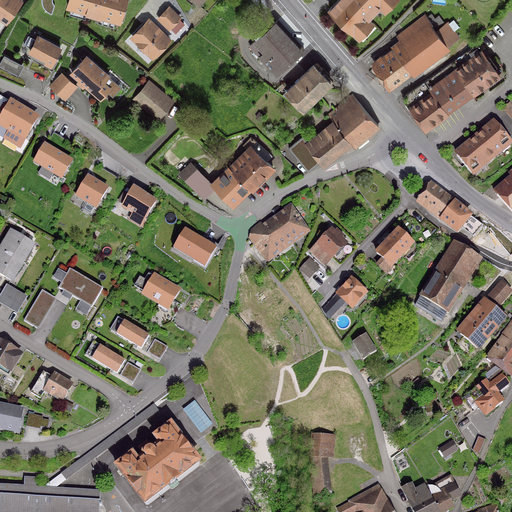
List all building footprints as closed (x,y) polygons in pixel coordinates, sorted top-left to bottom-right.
[(0,0),(0,19),(5,23),(20,1),(18,0),(0,0)] [(51,14),(54,5),(53,4),(52,4),(52,3),(52,2),(52,0),(51,0),(40,0),(41,1),(41,3),(41,5),(42,6),(42,7),(43,8),(43,9),(44,10),(45,11),(46,12),(47,13),(49,14),(50,14),(51,14)] [(68,0),(66,7),(119,22),(125,0),(68,0)] [(337,0),(328,10),(353,33),(358,38),(372,24),(367,19),(379,6),(384,11),(394,0),(337,0)] [(179,18),(168,7),(158,18),(168,29),(179,18)] [(429,24),(423,16),(401,32),(396,36),(403,45),(374,67),(388,86),(391,85),(444,45),(451,40),(448,36),(452,33),(446,25),(445,26),(439,17),(429,24)] [(276,22),(277,21),(277,20),(249,46),(258,56),(259,55),(276,74),(303,49),(302,49),(301,50),(276,22)] [(152,56),(168,40),(148,21),(132,37),(152,56)] [(59,48),(37,36),(35,40),(28,36),(23,45),(31,48),(29,52),(36,55),(38,56),(51,63),(59,48)] [(476,44),(456,59),(401,98),(410,109),(411,108),(425,127),(498,75),(476,44)] [(0,65),(17,75),(22,66),(4,56),(0,63),(0,65)] [(107,76),(85,56),(71,73),(98,96),(101,96),(107,90),(106,87),(102,82),(107,76)] [(330,83),(313,65),(282,95),(291,101),(293,99),(303,109),(319,93),(326,86),(330,83)] [(62,97),(73,85),(61,74),(50,86),(62,97)] [(172,101),(149,82),(134,99),(157,118),(172,101)] [(381,129),(352,95),(327,116),(333,122),(307,144),(305,145),(319,162),(325,169),(353,147),(356,150),(381,129)] [(511,101),(503,110),(511,120),(511,101)] [(36,119),(9,103),(0,118),(0,126),(24,140),(36,119)] [(494,124),(470,144),(456,155),(471,173),(509,142),(494,124)] [(251,138),(243,146),(250,152),(237,165),(239,166),(233,172),(250,188),(272,167),(265,161),(270,155),(251,138)] [(305,145),(307,144),(303,139),(290,150),(308,171),(319,162),(305,145)] [(44,146),(34,162),(60,178),(70,162),(44,146)] [(202,174),(190,163),(180,174),(191,185),(202,174)] [(233,172),(228,167),(227,168),(211,184),(232,205),(250,188),(233,172)] [(511,181),(496,195),(511,213),(511,170),(510,172),(508,174),(511,177),(511,181)] [(87,178),(75,196),(96,208),(107,190),(87,178)] [(415,193),(419,196),(426,187),(421,184),(418,189),(416,191),(415,193)] [(428,185),(426,187),(419,196),(418,199),(424,205),(441,218),(440,220),(457,233),(461,229),(473,238),(482,226),(473,220),(470,217),(452,203),(452,204),(428,185)] [(132,189),(122,207),(144,220),(155,202),(140,194),(132,189)] [(304,229),(291,210),(286,214),(285,212),(270,222),(271,224),(256,235),(268,253),(304,229)] [(216,249),(184,230),(172,249),(204,268),(216,249)] [(343,237),(336,230),(333,233),(331,231),(310,253),(321,264),(324,266),(331,258),(345,244),(340,240),(343,237)] [(7,236),(0,247),(0,250),(21,262),(31,244),(10,231),(7,236)] [(412,245),(398,231),(387,242),(401,256),(412,245)] [(392,265),(401,256),(387,242),(376,253),(382,259),(376,265),(388,276),(396,268),(392,265)] [(420,297),(414,306),(440,322),(446,314),(447,314),(448,313),(445,311),(479,258),(456,243),(421,298),(419,296),(418,296),(420,297)] [(10,281),(21,262),(0,250),(0,274),(2,276),(10,281)] [(309,260),(299,269),(309,278),(311,276),(318,269),(317,268),(309,260)] [(68,270),(57,288),(90,308),(102,290),(68,270)] [(178,292),(152,277),(142,293),(168,308),(178,292)] [(350,280),(336,295),(351,309),(366,293),(351,279),(350,280)] [(510,291),(501,283),(488,297),(498,306),(510,291)] [(25,299),(6,287),(0,296),(0,301),(17,311),(25,299)] [(53,298),(41,291),(23,321),(35,328),(53,298)] [(488,334),(494,339),(509,321),(503,316),(487,302),(480,310),(477,307),(457,331),(460,334),(459,335),(475,349),(476,348),(488,334)] [(148,336),(123,321),(115,334),(133,345),(140,349),(148,336)] [(511,331),(509,329),(508,328),(502,337),(487,357),(502,369),(510,373),(511,369),(511,331)] [(362,359),(362,360),(376,352),(365,334),(352,343),(354,342),(363,358),(362,359)] [(162,360),(170,347),(157,339),(149,352),(162,360)] [(16,352),(0,342),(0,370),(7,375),(17,358),(14,356),(16,352)] [(91,359),(109,370),(116,374),(124,361),(99,346),(91,359)] [(135,382),(142,371),(129,363),(122,375),(135,382)] [(502,369),(486,381),(468,394),(472,398),(485,415),(502,402),(503,401),(495,392),(507,384),(506,383),(511,374),(510,373),(502,369)] [(61,401),(71,385),(54,375),(51,378),(49,377),(47,380),(41,376),(30,393),(39,399),(44,391),(47,393),(61,401)] [(426,408),(425,408),(426,414),(428,413),(430,412),(431,412),(433,411),(434,410),(436,408),(438,407),(439,405),(434,402),(435,401),(435,400),(436,398),(436,396),(436,394),(433,395),(433,393),(433,392),(432,391),(431,389),(430,389),(429,388),(428,390),(427,389),(426,389),(424,388),(422,389),(423,396),(429,407),(428,408),(426,408)] [(157,411),(153,405),(81,459),(76,463),(75,463),(61,473),(66,480),(120,440),(157,411)] [(19,418),(20,410),(0,406),(0,427),(16,431),(18,420),(19,418)] [(49,417),(30,413),(28,424),(47,428),(49,417)] [(157,441),(150,446),(149,445),(139,451),(141,453),(134,459),(131,454),(115,466),(144,503),(198,462),(188,448),(170,425),(154,437),(157,441)] [(325,456),(326,456),(328,436),(312,435),(310,455),(312,471),(310,471),(313,496),(325,495),(322,471),(322,470),(325,456)] [(484,440),(477,437),(472,451),(479,454),(484,440)] [(455,450),(451,442),(440,449),(445,457),(443,458),(444,461),(450,457),(448,455),(455,450)] [(24,478),(24,487),(0,485),(0,511),(97,511),(98,506),(100,506),(101,503),(98,503),(99,491),(54,489),(66,480),(61,473),(52,480),(42,488),(34,488),(35,479),(24,478)] [(410,506),(412,511),(441,511),(453,506),(450,500),(459,495),(452,483),(443,488),(441,482),(426,490),(424,485),(413,491),(410,484),(401,488),(410,506)] [(351,504),(338,510),(339,511),(353,511),(354,511),(355,511),(359,510),(360,511),(390,511),(378,489),(371,493),(366,495),(365,493),(349,501),(351,504)]
